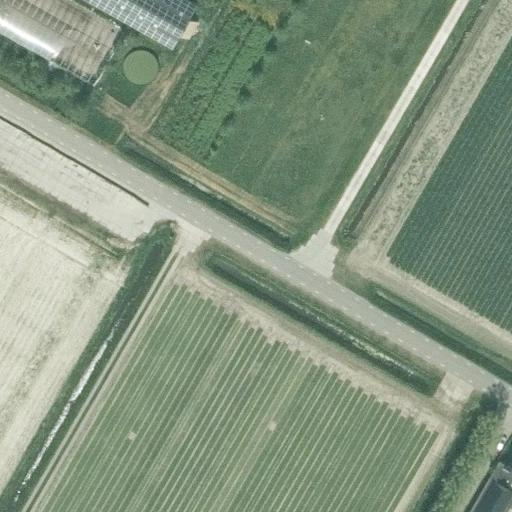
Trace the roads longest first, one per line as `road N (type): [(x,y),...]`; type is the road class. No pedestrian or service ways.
road 1 (unclassified): [(511,397),(0,100)]
road 2 (track): [(29,511),(201,217)]
